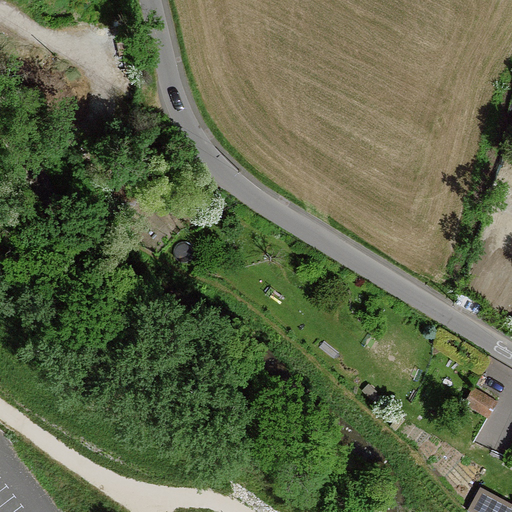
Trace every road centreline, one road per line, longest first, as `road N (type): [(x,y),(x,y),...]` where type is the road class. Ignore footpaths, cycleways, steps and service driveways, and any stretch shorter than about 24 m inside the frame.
road 1 (unclassified): [(151,0),(179,109),(224,172),(511,352)]
road 2 (track): [(240,511),(212,499),(116,485),(0,407)]
road 3 (track): [(187,124),(0,8)]
